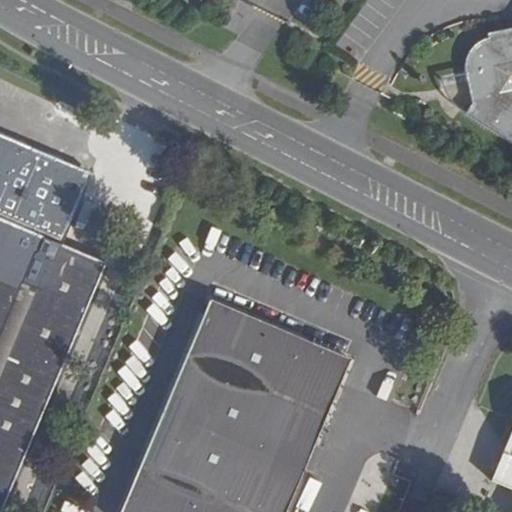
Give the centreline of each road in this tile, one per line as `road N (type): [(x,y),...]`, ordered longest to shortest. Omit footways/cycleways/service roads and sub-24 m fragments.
road 1 (secondary): [(215,107),(511,258)]
road 2 (secondary): [(10,0),(215,107)]
road 3 (unclassified): [(287,0),(215,107)]
